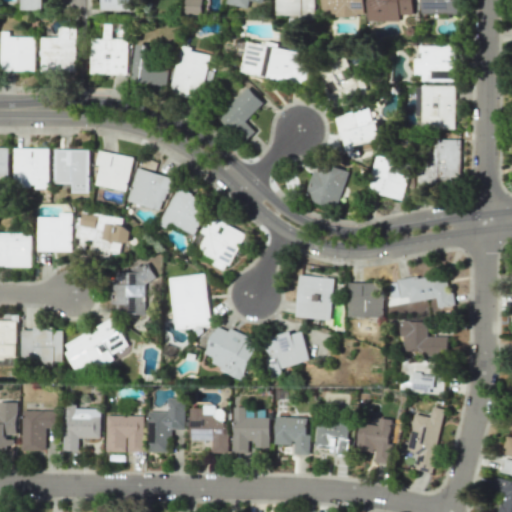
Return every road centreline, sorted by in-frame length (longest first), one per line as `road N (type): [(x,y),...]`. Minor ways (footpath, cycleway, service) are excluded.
road 1 (residential): [(447,511),(476,392),(484,0)]
road 2 (residential): [(448,510),(308,489),(0,485)]
road 3 (tertiary): [(236,188),(282,230),(332,248),(357,251),(511,226)]
road 4 (tertiary): [(247,179),(196,134),(158,116),(83,97),(0,104)]
road 5 (tertiary): [(511,207),(343,231),(315,226),(265,195)]
road 6 (tertiary): [(0,112),(127,123),(196,153),(236,188)]
